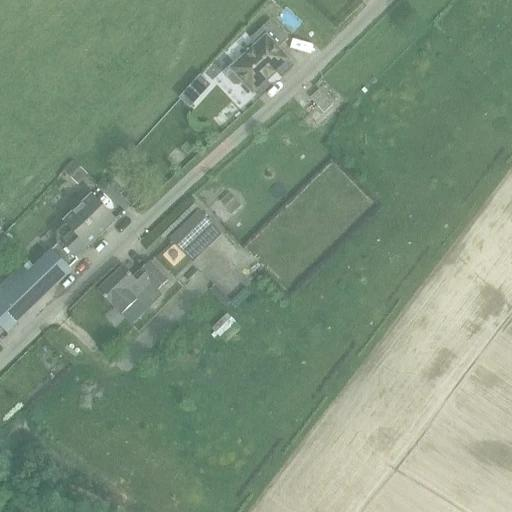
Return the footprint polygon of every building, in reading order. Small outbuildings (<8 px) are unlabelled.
[(257,45),(228,73),(228,79),(234,85),(238,86),(243,81),(254,93),(268,80),(266,78),(275,70),(276,72),(289,60),(278,49),(289,39),(272,22),(252,40),(257,45)] [(266,78),(268,80),(276,72),(275,70),(266,78)] [(344,102),(357,90),(343,76),(330,88),(344,102)] [(319,91),(311,99),(325,114),(333,106),(319,91)] [(177,150),(169,158),(178,168),(187,160),(177,150)] [(78,185),(88,175),(73,161),(63,171),(78,185)] [(137,182),(122,195),(132,207),(147,194),(137,182)] [(230,193),(221,203),(232,214),(241,205),(230,193)] [(51,250),(51,251),(70,269),(78,262),(73,257),(86,245),(87,246),(115,220),(93,197),(65,223),(67,225),(57,234),(62,239),(51,250)] [(171,241),(192,263),(201,255),(192,246),(213,226),(201,213),(171,241)] [(51,251),(0,300),(0,325),(7,333),(71,271),(70,269),(51,251)] [(98,290),(97,292),(112,307),(112,306),(121,315),(136,302),(142,296),(150,305),(160,296),(156,292),(168,281),(163,276),(149,262),(138,273),(141,275),(135,280),(123,267),(98,290)] [(191,318),(211,300),(203,292),(183,310),(191,318)] [(83,335),(104,351),(112,341),(91,325),(83,335)]
